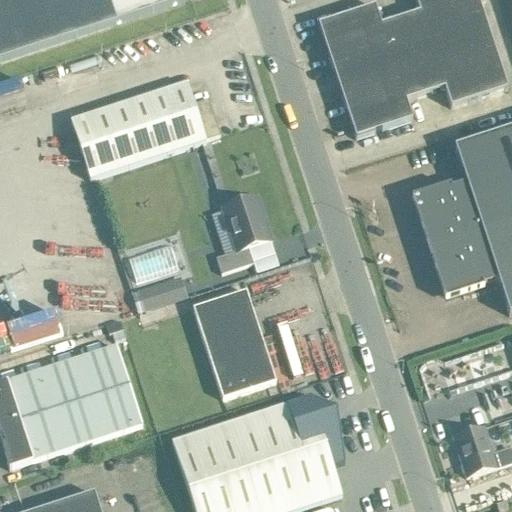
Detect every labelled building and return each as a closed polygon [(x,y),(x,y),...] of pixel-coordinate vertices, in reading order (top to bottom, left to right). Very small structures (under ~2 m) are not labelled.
[(0,0),(0,63),(116,26),(191,1),(190,0),(0,0)] [(318,28),(355,142),(412,123),(406,104),(444,92),(450,111),(507,92),(476,0),(413,0),(419,16),(381,28),(375,9),(318,28)] [(193,108),(186,87),(70,125),(90,184),(205,146),(205,144),(220,139),(208,103),(193,108)] [(511,317),(511,132),(454,152),(465,187),(451,191),(450,189),(411,201),(445,304),(483,291),(483,289),(497,284),(509,319),(511,317)] [(221,278),(234,273),(253,267),(248,252),(271,244),(257,201),(222,212),(236,255),(216,261),(221,278)] [(141,292),(137,294),(138,295),(144,314),(144,315),(187,301),(180,280),(154,288),(141,292)] [(222,403),(275,386),(246,295),(192,312),(222,403)] [(19,330),(25,351),(71,337),(65,316),(19,330)] [(0,445),(9,473),(28,467),(142,430),(116,350),(0,387),(0,445)] [(193,511),(303,511),(323,505),(342,499),(310,400),(171,445),(193,511)] [(488,446),(483,432),(453,441),(466,481),(496,472),(511,466),(511,450),(495,456),(496,452),(495,448),(491,445),(488,446)] [(98,511),(94,496),(44,511),(98,511)] [(497,511),(508,511),(506,503),(496,507),(497,511)]
